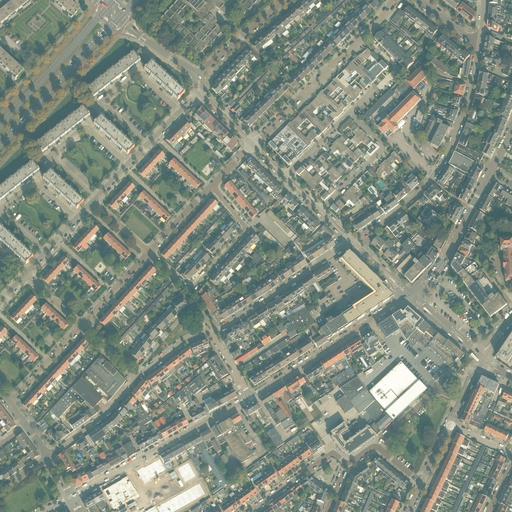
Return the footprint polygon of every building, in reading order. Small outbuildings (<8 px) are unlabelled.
[(25,5),(26,6),(21,0),(15,0),(12,3),(9,5),(8,6),(5,8),(5,9),(12,17),(11,16),(15,13),(17,11),(18,11),(17,11),(19,9),(19,10),(22,8),(25,5)] [(79,11),(66,0),(64,0),(58,7),(59,6),(62,9),(65,11),(65,12),(65,11),(67,13),(66,13),(69,15),(69,16),(72,19),(79,11)] [(164,0),(152,14),(191,51),(204,37),(197,30),(201,25),(205,21),(224,0),(164,0)] [(226,0),(222,5),(227,9),(227,10),(229,12),(233,7),(226,0)] [(373,0),(372,2),(370,4),(374,9),(376,6),(379,3),(375,0),(374,0),(373,0)] [(454,0),(450,6),(455,10),(461,2),(462,1),(461,0),(454,0)] [(298,5),(304,12),(305,13),(310,10),(308,8),(303,1),(298,5)] [(461,2),(455,10),(471,22),(473,20),(474,20),(474,18),(476,18),(476,13),(474,12),(461,2)] [(371,12),(365,6),(362,3),(358,8),(361,10),(366,16),(367,16),(366,16),(370,12),(371,12)] [(404,15),(402,18),(404,19),(405,17),(409,19),(414,12),(405,4),(399,11),(404,15)] [(304,12),(298,5),(294,9),(293,9),(301,17),(303,16),(301,14),(304,12)] [(489,5),(489,10),(502,13),(502,11),(497,10),(497,7),(493,6),(489,5)] [(221,6),(217,10),(223,15),(227,11),(221,6)] [(5,9),(5,8),(1,11),(0,12),(0,25),(1,25),(3,23),(3,22),(4,21),(5,21),(8,19),(11,16),(12,17),(5,9)] [(217,10),(213,14),(220,19),(223,15),(217,10)] [(288,14),(293,20),(298,16),(292,10),(292,11),(288,14)] [(361,10),(357,14),(362,20),(363,20),(362,20),(366,16),(361,10)] [(354,12),(350,16),(352,18),(358,24),(362,20),(357,14),(354,12)] [(415,24),(420,17),(414,12),(409,19),(414,24),(413,25),(414,25),(415,24)] [(213,14),(210,18),(216,23),(220,19),(213,14)] [(283,18),(289,24),(293,20),(288,14),(284,18),(283,18)] [(488,15),(488,21),(493,22),(496,23),(496,22),(500,24),(501,21),(502,21),(503,21),(503,20),(502,19),(502,18),(497,17),(488,15)] [(420,28),(421,29),(426,22),(420,17),(415,24),(420,28),(419,30),(420,28)] [(210,18),(206,22),(212,27),(216,23),(210,18)] [(279,22),(284,28),(289,24),(283,18),(279,22)] [(352,18),(348,23),(354,29),(354,28),(358,24),(358,25),(358,24),(352,18)] [(341,25),(344,27),(350,33),(349,32),(353,28),(354,29),(348,23),(346,20),(341,25)] [(205,21),(201,25),(208,31),(212,27),(206,22),(205,21)] [(274,26),(280,32),(282,35),(287,31),(284,28),(279,22),(275,26),(274,26)] [(426,22),(421,29),(425,33),(426,33),(432,26),(426,22)] [(488,22),(487,29),(498,33),(500,27),(488,22)] [(341,25),(337,29),(339,31),(345,37),(349,33),(350,33),(344,27),(341,25)] [(270,29),(270,30),(275,36),(280,32),(274,26),(270,30),(270,29)] [(426,33),(425,34),(431,39),(434,41),(436,38),(439,34),(437,32),(438,31),(432,26),(426,33)] [(265,33),(265,34),(271,40),(275,36),(270,30),(266,34),(265,33)] [(379,35),(374,39),(378,43),(387,34),(383,30),(381,33),(380,32),(378,34),(379,35)] [(339,31),(335,35),(341,41),(345,37),(339,31)] [(333,33),(329,37),(331,40),(337,46),(337,45),(341,41),(335,35),(333,33)] [(261,37),(266,44),(271,40),(265,34),(261,38),(261,37)] [(387,34),(378,43),(382,47),(391,38),(387,34)] [(437,44),(442,48),(442,47),(442,48),(449,39),(444,35),(441,38),(439,36),(432,45),(435,47),(437,44)] [(256,41),(262,48),(266,44),(261,37),(261,38),(256,41)] [(331,40),(329,37),(324,42),(332,50),(333,50),(332,49),(336,45),(337,46),(331,40)] [(486,37),(485,43),(494,47),(494,46),(494,43),(496,44),(500,45),(500,42),(491,39),(486,37)] [(391,38),(382,47),(386,51),(395,42),(391,38)] [(444,49),(447,52),(448,52),(454,44),(449,39),(442,48),(442,47),(442,48),(441,49),(443,51),(444,49)] [(252,45),(251,45),(255,49),(256,50),(257,52),(259,54),(264,50),(262,48),(256,41),(256,42),(252,45)] [(395,42),(386,51),(390,55),(398,47),(399,46),(395,42)] [(324,43),(319,47),(327,55),(331,51),(324,43)] [(485,43),(484,49),(488,52),(493,54),(496,55),(498,56),(500,57),(500,54),(493,51),(494,47),(485,43)] [(450,54),(452,56),(453,56),(459,48),(454,44),(448,52),(447,52),(446,54),(448,55),(450,54)] [(314,51),(315,52),(323,60),(323,59),(327,55),(327,56),(327,55),(319,47),(318,47),(314,51)] [(398,47),(390,55),(394,59),(401,52),(402,51),(398,47)] [(455,58),(458,60),(465,52),(459,48),(453,56),(452,56),(453,56),(451,58),(454,59),(455,58)] [(0,64),(2,67),(2,68),(10,60),(3,53),(0,50),(0,64)] [(253,52),(251,54),(247,50),(247,51),(242,55),(249,62),(251,60),(253,57),(257,60),(259,58),(253,52)] [(314,51),(310,55),(311,56),(313,58),(319,64),(318,63),(322,60),(323,60),(315,52),(314,51)] [(482,61),(489,64),(491,56),(489,56),(489,54),(484,51),(482,61)] [(133,52),(121,62),(128,70),(133,66),(134,67),(135,67),(136,66),(135,65),(140,61),(140,60),(138,58),(136,56),(134,53),(133,52)] [(401,52),(394,59),(398,62),(405,55),(401,52)] [(458,60),(463,64),(461,77),(467,78),(470,61),(468,59),(470,56),(465,52),(458,60)] [(373,53),(370,56),(377,63),(374,66),(375,68),(381,73),(384,70),(385,71),(388,67),(382,61),(373,53)] [(405,55),(398,62),(402,66),(410,59),(411,58),(410,57),(407,53),(405,55)] [(491,56),(489,64),(497,67),(500,60),(495,58),(496,55),(493,54),(491,56)] [(237,60),(245,67),(246,65),(249,62),(242,55),(238,60),(237,60)] [(310,55),(305,59),(306,59),(307,60),(308,62),(314,68),(318,64),(319,64),(313,58),(311,56),(310,55)] [(355,59),(352,62),(362,72),(366,69),(361,65),(366,60),(365,59),(362,55),(360,57),(359,57),(356,60),(355,59)] [(424,55),(420,59),(426,66),(431,62),(427,59),(424,55)] [(410,59),(402,66),(406,70),(414,62),(410,59)] [(2,68),(3,67),(6,70),(8,72),(9,72),(11,73),(10,74),(13,76),(16,79),(16,80),(23,72),(16,66),(10,60),(2,68)] [(233,65),(242,74),(247,69),(245,67),(237,60),(233,65)] [(302,65),(304,66),(310,72),(314,68),(307,60),(302,65)] [(121,62),(110,71),(116,79),(121,76),(122,77),(123,76),(124,75),(123,74),(128,70),(121,62)] [(150,76),(155,80),(162,72),(151,62),(144,70),(149,74),(148,75),(149,76),(149,77),(150,76)] [(348,70),(346,72),(351,77),(353,76),(351,75),(355,71),(359,75),(362,72),(352,62),(349,65),(350,66),(347,69),(348,70)] [(429,75),(424,70),(427,68),(423,63),(418,68),(419,68),(407,81),(406,80),(396,89),(400,94),(399,95),(401,97),(402,96),(406,100),(388,118),(388,117),(383,122),(381,120),(376,124),(379,127),(378,128),(384,135),(386,133),(389,136),(392,133),(393,134),(399,128),(396,125),(421,101),(413,93),(411,95),(409,93),(413,89),(413,90),(429,75)] [(511,68),(511,63),(507,63),(504,69),(503,71),(504,71),(509,72),(509,73),(510,68),(511,68)] [(228,69),(236,76),(238,79),(239,78),(242,74),(233,65),(229,69),(228,69)] [(304,66),(300,71),(306,77),(306,76),(310,72),(304,66)] [(366,69),(362,72),(369,79),(373,83),(376,79),(376,78),(381,73),(375,68),(370,73),(366,69)] [(224,74),(231,81),(236,76),(228,69),(228,70),(224,74)] [(110,71),(98,80),(104,89),(109,85),(110,86),(111,85),(112,84),(111,83),(116,79),(110,71)] [(300,71),(296,75),(302,81),(301,80),(305,76),(306,77),(300,71)] [(161,86),(166,90),(173,82),(162,72),(155,80),(160,84),(159,85),(160,86),(160,87),(161,86)] [(339,75),(336,78),(346,88),(349,85),(345,81),(349,77),(350,79),(351,77),(346,72),(344,74),(343,73),(340,76),(339,75)] [(369,79),(362,72),(359,75),(364,80),(362,83),(360,82),(358,84),(363,89),(365,87),(366,88),(369,85),(370,86),(373,83),(369,79)] [(480,72),(479,78),(488,80),(492,81),(493,78),(488,77),(489,74),(488,74),(487,74),(486,73),(484,73),(480,72)] [(220,78),(219,79),(228,87),(229,87),(230,85),(228,84),(231,81),(224,74),(220,79),(220,78)] [(296,75),(291,79),(297,85),(301,81),(302,81),(296,75)] [(290,81),(287,83),(289,86),(293,89),(297,85),(291,79),(289,77),(288,79),(290,81)] [(332,86),(329,88),(334,92),(339,87),(343,91),(346,88),(336,78),(333,81),(334,82),(331,85),(332,86)] [(215,83),(216,85),(223,92),(228,87),(219,79),(220,79),(215,83)] [(104,89),(98,80),(86,90),(92,98),(98,94),(98,95),(99,94),(100,94),(99,93),(104,89)] [(173,82),(166,90),(171,94),(170,95),(171,96),(171,97),(172,96),(177,100),(184,93),(173,82)] [(283,82),(278,87),(284,93),(284,92),(288,88),(289,88),(283,82)] [(444,86),(450,87),(464,91),(465,86),(453,83),(453,84),(445,82),(444,86)] [(223,92),(216,85),(212,89),(213,90),(212,91),(213,92),(214,92),(217,95),(219,96),(221,98),(225,94),(223,92)] [(349,85),(346,88),(357,99),(360,96),(359,95),(362,92),(357,87),(354,90),(349,85)] [(278,87),(274,91),(280,97),(280,96),(284,92),(284,93),(278,87)] [(464,91),(450,87),(449,90),(454,91),(454,94),(463,96),(464,91)] [(323,91),(320,94),(330,104),(333,101),(329,97),(334,92),(329,88),(327,90),(327,89),(324,92),(323,91)] [(357,99),(346,88),(343,91),(348,96),(345,99),(350,104),(353,101),(353,102),(357,99)] [(391,89),(362,116),(366,121),(395,94),(391,89)] [(274,91),(270,95),(276,101),(280,97),(274,91)] [(431,93),(429,99),(430,99),(435,101),(437,102),(439,96),(438,96),(437,96),(432,94),(431,93)] [(315,102),(313,104),(318,108),(323,103),(327,107),(330,104),(320,94),(317,97),(317,98),(315,101),(315,102)] [(270,95),(266,99),(271,105),(272,105),(271,105),(275,101),(276,101),(270,95)] [(498,107),(501,109),(502,107),(511,110),(511,109),(511,98),(506,96),(503,105),(499,103),(498,107)] [(473,102),(472,106),(477,107),(479,108),(482,110),(486,101),(480,98),(475,97),(473,102)] [(226,104),(231,108),(235,103),(231,99),(226,104)] [(266,99),(261,104),(267,109),(271,105),(266,99)] [(460,103),(447,99),(447,102),(452,104),(451,106),(459,108),(460,103)] [(330,104),(340,115),(344,112),(343,111),(346,108),(345,107),(347,105),(342,100),(340,103),(341,103),(338,106),(333,101),(330,104)] [(486,101),(482,110),(490,114),(493,103),(486,101)] [(261,104),(257,108),(263,114),(263,113),(267,109),(267,110),(267,109),(261,104)] [(307,107),(304,110),(314,120),(317,117),(315,115),(317,113),(317,111),(316,110),(318,108),(313,104),(311,106),(311,105),(308,108),(307,107)] [(326,116),(331,121),(333,119),(334,120),(336,117),(337,118),(340,115),(330,104),(327,107),(332,113),(329,115),(328,114),(326,116)] [(255,106),(251,110),(256,115),(259,118),(259,117),(263,114),(257,108),(255,106)] [(83,107),(71,116),(78,125),(83,121),(83,122),(84,121),(85,121),(84,120),(90,116),(89,115),(87,113),(86,111),(84,108),(83,107)] [(472,107),(469,115),(477,117),(479,110),(472,107)] [(500,113),(498,117),(503,119),(508,121),(511,110),(502,107),(501,109),(500,112),(500,113)] [(444,109),(443,112),(456,116),(458,111),(451,108),(450,111),(444,109)] [(193,117),(198,122),(206,114),(201,109),(195,115),(195,116),(193,117)] [(251,110),(247,114),(254,122),(256,120),(258,118),(259,118),(256,115),(251,110)] [(299,118),(297,120),(302,124),(307,119),(311,123),(314,120),(304,110),(300,113),(301,114),(298,117),(299,118)] [(456,116),(443,112),(438,110),(437,113),(443,116),(443,115),(447,117),(446,120),(454,122),(456,116)] [(418,111),(415,123),(420,124),(424,113),(418,111)] [(385,113),(380,118),(381,120),(383,122),(388,117),(385,113)] [(198,122),(202,126),(210,118),(206,114),(198,122)] [(254,122),(246,114),(239,121),(246,127),(248,125),(250,126),(254,122)] [(477,117),(469,115),(467,122),(474,125),(477,117)] [(71,116),(59,126),(66,134),(71,130),(72,131),(73,131),(74,130),(73,129),(78,125),(71,116)] [(100,130),(105,135),(112,127),(101,116),(93,124),(98,129),(97,130),(98,131),(99,131),(100,130)] [(314,120),(324,131),(327,128),(327,127),(330,124),(329,123),(331,121),(326,116),(324,118),(325,119),(322,122),(317,117),(314,120)] [(433,116),(422,137),(430,146),(434,151),(438,155),(453,124),(449,122),(433,116)] [(207,130),(208,129),(215,122),(210,118),(202,126),(207,130)] [(340,130),(340,131),(343,133),(348,128),(351,130),(356,126),(353,123),(353,122),(350,119),(341,128),(342,128),(340,130)] [(489,121),(488,124),(504,130),(507,122),(499,119),(496,125),(495,125),(495,123),(489,121)] [(287,126),(298,137),(301,133),(297,129),(302,124),(297,120),(295,122),(294,121),(291,124),(291,123),(287,126)] [(312,130),(310,133),(315,137),(317,135),(317,136),(318,137),(321,134),(324,131),(314,120),(311,123),(316,129),(313,131),(312,130)] [(184,122),(179,126),(186,133),(190,128),(187,125),(184,122)] [(208,129),(213,133),(219,127),(215,122),(208,129)] [(466,123),(464,129),(475,133),(477,128),(466,123)] [(488,124),(487,126),(493,129),(494,127),(495,128),(493,135),(500,137),(501,138),(504,130),(488,124)] [(59,126),(47,135),(54,143),(59,140),(60,141),(61,140),(62,139),(61,138),(66,134),(59,126)] [(179,126),(175,131),(181,137),(183,139),(187,134),(186,133),(179,126)] [(288,139),(291,143),(298,137),(287,126),(284,130),(285,131),(282,133),(285,136),(288,132),(292,136),(288,139)] [(358,128),(356,126),(351,130),(353,132),(356,135),(350,141),(353,144),(364,133),(361,130),(360,131),(358,128)] [(111,141),(116,145),(123,137),(112,127),(105,135),(109,139),(108,140),(109,141),(110,142),(111,141)] [(213,133),(217,138),(224,131),(219,127),(213,133)] [(464,129),(463,134),(470,137),(473,138),(475,133),(464,129)] [(175,131),(170,135),(177,141),(181,137),(175,131)] [(220,144),(222,142),(228,135),(224,131),(217,138),(216,139),(220,144)] [(338,139),(335,142),(344,151),(345,152),(348,149),(344,144),(349,139),(343,133),(340,131),(338,133),(342,137),(339,140),(338,139)] [(282,146),(285,149),(291,143),(288,139),(285,136),(282,133),(281,132),(278,136),(279,137),(276,140),(278,142),(282,139),(285,142),(282,146)] [(301,133),(298,137),(308,147),(311,144),(310,143),(313,140),(313,139),(315,137),(310,133),(308,135),(309,136),(306,138),(301,133)] [(368,136),(364,133),(353,144),(357,147),(362,142),(365,145),(367,147),(372,142),(370,140),(367,137),(368,136)] [(485,137),(483,143),(484,143),(494,148),(500,137),(493,135),(491,134),(488,133),(486,136),(489,137),(488,139),(486,137),(485,137)] [(463,134),(458,144),(465,148),(465,147),(470,137),(463,134)] [(54,143),(47,135),(35,144),(42,153),(47,149),(48,150),(49,149),(50,148),(49,147),(54,143)] [(177,141),(170,135),(166,140),(172,146),(174,148),(178,143),(177,141)] [(222,142),(226,146),(233,140),(228,135),(222,142)] [(123,137),(116,145),(120,149),(119,150),(120,151),(121,152),(122,151),(127,155),(134,147),(123,137)] [(298,137),(291,143),(294,145),(297,141),(300,144),(296,148),(298,149),(301,147),(305,151),(308,147),(298,137)] [(226,146),(231,151),(234,154),(237,151),(234,148),(237,144),(233,140),(226,146)] [(268,145),(279,155),(285,149),(282,146),(278,149),(275,146),(278,142),(276,140),(273,142),(272,141),(268,145)] [(337,150),(342,155),(345,152),(344,151),(335,142),(332,145),(333,146),(330,149),(334,153),(337,150)] [(374,145),(372,142),(367,147),(370,149),(366,153),(370,156),(379,147),(375,144),(374,145)] [(291,143),(285,149),(287,151),(291,148),(294,151),(290,154),(292,156),(294,153),(298,157),(302,153),(298,149),(296,148),(294,145),(291,143)] [(485,148),(482,154),(486,156),(489,158),(491,159),(496,149),(494,148),(484,143),(482,146),(485,148)] [(469,178),(469,179),(476,183),(484,168),(479,165),(483,156),(465,147),(465,148),(458,144),(455,152),(449,165),(447,167),(454,171),(458,173),(460,174),(463,175),(469,178)] [(285,149),(279,155),(289,166),(293,162),(289,158),(292,156),(290,154),(286,158),(284,155),(287,151),(285,149)] [(345,152),(355,162),(359,159),(358,158),(361,155),(364,159),(366,156),(363,154),(361,152),(358,149),(353,154),(348,149),(345,152)] [(159,151),(155,156),(160,160),(164,156),(159,151)] [(346,169),(349,167),(351,169),(354,166),(353,165),(355,162),(345,152),(342,155),(347,160),(342,165),(346,169)] [(392,156),(389,159),(393,163),(396,160),(400,164),(403,160),(394,152),(391,155),(392,156)] [(322,155),(319,158),(328,167),(329,168),(332,165),(328,160),(330,157),(326,153),(323,156),(322,155)] [(155,156),(151,160),(156,165),(160,160),(155,156)] [(315,166),(313,168),(315,170),(316,171),(319,174),(320,173),(321,172),(318,169),(321,166),(325,170),(326,171),(329,168),(328,167),(319,158),(316,161),(317,162),(315,164),(314,165),(315,166)] [(174,159),(169,165),(172,168),(173,169),(178,164),(174,160),(174,159)] [(385,160),(382,164),(389,170),(391,172),(393,170),(394,169),(396,167),(396,166),(393,163),(389,159),(386,161),(385,160)] [(151,160),(147,165),(152,169),(156,165),(151,160)] [(243,164),(240,167),(243,170),(246,167),(247,166),(251,170),(257,164),(256,164),(252,160),(253,160),(252,160),(249,164),(246,161),(243,164)] [(33,163),(32,162),(20,171),(27,180),(32,176),(33,177),(34,176),(35,175),(34,174),(39,170),(37,167),(35,165),(33,163)] [(175,171),(178,173),(182,168),(178,164),(173,169),(172,171),(174,172),(175,171)] [(251,170),(255,174),(261,168),(261,169),(257,165),(257,164),(251,170)] [(303,178),(304,177),(308,173),(305,170),(308,167),(305,164),(296,173),(299,176),(300,175),(303,178)] [(378,171),(375,174),(379,178),(382,175),(381,175),(384,172),(387,175),(388,176),(391,172),(382,164),(379,167),(380,168),(377,170),(378,171)] [(404,166),(403,167),(409,173),(412,174),(414,176),(410,180),(416,186),(420,182),(417,180),(416,179),(418,177),(415,173),(412,170),(407,164),(405,166),(404,166)] [(147,165),(143,169),(147,174),(152,169),(147,165)] [(339,178),(342,175),(344,173),(343,173),(346,169),(342,165),(337,170),(332,165),(329,168),(331,170),(339,178)] [(451,175),(454,171),(447,167),(444,172),(451,176),(451,175)] [(178,173),(182,177),(187,172),(182,168),(178,173)] [(255,174),(259,179),(265,173),(261,169),(261,168),(255,174)] [(329,168),(326,171),(331,176),(326,181),(327,182),(329,184),(331,186),(331,185),(335,181),(336,181),(339,178),(331,170),(329,168)] [(372,177),(375,174),(371,168),(367,171),(372,177)] [(147,174),(143,169),(139,173),(138,173),(144,178),(147,174)] [(27,180),(20,171),(9,180),(15,189),(20,185),(21,186),(22,185),(23,185),(22,184),(27,180)] [(49,173),(43,179),(47,183),(46,184),(47,185),(48,186),(49,185),(54,189),(61,181),(50,171),(49,173)] [(182,177),(187,181),(191,176),(187,172),(182,177)] [(451,176),(444,172),(441,177),(447,181),(448,182),(453,178),(451,176)] [(259,179),(264,183),(270,177),(269,177),(265,173),(259,179)] [(307,184),(310,187),(321,177),(320,177),(318,174),(317,174),(313,178),(308,173),(304,177),(306,179),(305,180),(308,183),(307,184)] [(187,181),(191,185),(196,180),(191,176),(187,181)] [(465,176),(462,182),(466,184),(473,188),(476,183),(469,179),(469,178),(465,176)] [(264,183),(268,187),(274,181),(270,177),(264,183)] [(318,192),(320,194),(324,189),(320,184),(324,180),(321,177),(310,187),(313,190),(314,189),(317,192),(318,192)] [(441,177),(437,181),(440,183),(439,184),(439,185),(444,189),(446,187),(444,185),(447,182),(447,181),(441,177)] [(416,186),(410,180),(406,184),(401,179),(399,181),(406,189),(408,187),(412,190),(416,186)] [(9,180),(0,187),(0,193),(3,198),(8,194),(9,195),(10,195),(11,194),(10,193),(15,189),(9,180)] [(196,180),(191,185),(195,189),(195,190),(200,184),(196,180)] [(60,195),(65,199),(72,192),(61,181),(54,189),(58,193),(57,194),(58,195),(59,196),(60,195)] [(268,187),(272,191),(278,185),(274,181),(268,187)] [(225,187),(229,191),(234,187),(230,182),(225,187)] [(493,182),(490,188),(499,193),(500,190),(502,187),(500,186),(493,182)] [(129,184),(125,188),(130,193),(134,188),(129,183),(129,184)] [(350,188),(347,192),(356,200),(358,198),(359,197),(355,194),(358,191),(360,190),(359,189),(358,188),(355,184),(353,186),(354,186),(351,189),(350,188)] [(466,184),(463,190),(471,194),(473,188),(466,184)] [(271,192),(270,194),(274,198),(276,200),(279,198),(280,197),(283,193),(281,191),(283,190),(282,189),(282,190),(278,186),(278,185),(272,191),(271,192)] [(434,185),(431,189),(434,192),(435,192),(441,198),(443,196),(440,193),(442,192),(434,185)] [(324,189),(320,194),(319,194),(322,197),(321,198),(324,201),(335,190),(331,186),(329,188),(330,189),(327,192),(324,189)] [(229,191),(232,196),(238,191),(234,187),(229,191)] [(403,187),(397,192),(403,198),(407,195),(403,191),(405,189),(403,187)] [(499,193),(497,196),(499,197),(498,199),(501,201),(503,197),(506,198),(510,191),(504,188),(502,187),(500,190),(499,193)] [(125,188),(121,192),(126,197),(130,193),(125,188)] [(394,188),(392,189),(396,193),(393,195),(393,196),(399,202),(403,198),(397,192),(394,188)] [(495,195),(497,196),(499,193),(490,188),(486,194),(493,198),(495,195)] [(431,189),(427,192),(430,196),(431,195),(434,198),(436,196),(439,199),(440,199),(442,201),(445,197),(443,195),(443,196),(441,198),(435,192),(434,192),(431,189)] [(451,194),(458,200),(466,203),(471,194),(463,190),(460,196),(454,193),(456,190),(454,189),(452,192),(451,194)] [(232,196),(236,200),(241,196),(238,191),(232,196)] [(72,192),(65,199),(69,204),(68,205),(69,205),(70,206),(71,205),(76,210),(83,202),(72,192)] [(121,192),(117,197),(122,201),(126,197),(121,192)] [(139,197),(143,201),(148,196),(144,192),(139,197)] [(342,198),(340,200),(345,206),(347,204),(346,203),(349,200),(354,205),(357,203),(357,202),(356,200),(347,192),(344,195),(344,196),(342,198)] [(383,192),(380,194),(380,195),(387,203),(392,210),(398,205),(397,203),(399,202),(395,198),(393,196),(393,195),(392,194),(387,198),(383,192)] [(427,192),(424,195),(429,201),(436,207),(437,206),(432,200),(434,198),(431,195),(430,196),(427,192)] [(281,197),(277,201),(279,203),(280,203),(282,205),(284,208),(286,206),(287,205),(287,204),(292,199),(288,195),(286,196),(284,194),(281,197)] [(376,203),(373,206),(380,216),(384,213),(385,214),(392,210),(387,203),(380,195),(378,196),(380,201),(377,204),(376,203)] [(424,195),(418,201),(420,203),(421,204),(423,206),(429,201),(424,195)] [(486,195),(482,202),(489,206),(488,206),(489,206),(491,202),(500,207),(502,204),(493,199),(486,195)] [(143,201),(148,205),(152,200),(148,196),(143,201)] [(236,200),(240,205),(245,201),(241,196),(236,200)] [(117,197),(113,201),(118,206),(122,201),(117,197)] [(292,199),(287,204),(287,205),(286,206),(291,210),(288,213),(292,216),(300,208),(297,206),(298,205),(292,199),(293,199),(292,199)] [(148,205),(152,209),(157,204),(152,200),(148,205)] [(207,205),(212,210),(217,205),(212,200),(207,205)] [(345,206),(340,200),(335,205),(334,204),(331,208),(339,216),(343,213),(340,211),(345,206)] [(118,206),(113,201),(109,205),(108,205),(114,210),(118,206)] [(240,205),(244,210),(249,205),(245,201),(240,205)] [(446,206),(446,207),(460,215),(463,209),(449,202),(447,204),(446,206)] [(489,206),(482,202),(478,209),(485,213),(489,206),(488,206),(489,206)] [(152,209),(156,213),(161,209),(157,204),(152,209)] [(203,210),(202,210),(208,215),(212,210),(207,205),(203,210)] [(244,210),(248,214),(253,210),(249,205),(244,210)] [(373,206),(368,209),(370,210),(376,219),(380,216),(373,206)] [(504,213),(510,217),(511,213),(511,210),(504,206),(502,208),(506,211),(504,213)] [(448,214),(448,215),(457,220),(460,215),(446,207),(444,210),(449,213),(448,214)] [(297,217),(299,219),(306,212),(306,213),(302,209),(302,208),(292,217),(294,219),(295,218),(297,217)] [(422,214),(426,218),(425,220),(420,216),(418,219),(423,223),(424,222),(432,227),(439,217),(427,208),(422,214)] [(156,213),(161,218),(165,213),(161,209),(156,213)] [(198,215),(203,220),(208,215),(202,210),(203,210),(198,215)] [(253,210),(248,214),(252,219),(251,219),(257,215),(253,210)] [(370,210),(365,213),(367,216),(371,222),(376,219),(370,210)] [(302,225),(304,224),(310,217),(306,213),(306,212),(299,219),(298,221),(302,225)] [(365,212),(362,214),(365,218),(363,219),(367,225),(371,222),(367,216),(365,213),(365,212)] [(477,212),(472,220),(480,224),(479,225),(484,216),(477,212)] [(165,213),(161,218),(165,222),(170,217),(165,213)] [(404,213),(400,217),(408,227),(410,225),(411,225),(407,221),(409,219),(404,213)] [(193,220),(199,225),(203,220),(198,215),(194,220),(193,220)] [(457,220),(448,215),(447,218),(455,225),(457,220)] [(353,216),(351,218),(355,224),(353,226),(353,227),(358,231),(362,229),(362,228),(360,224),(358,222),(353,216)] [(224,224),(233,233),(237,228),(234,225),(236,223),(231,217),(224,224)] [(304,224),(308,228),(315,221),(310,217),(311,217),(310,217),(304,224)] [(358,217),(356,218),(358,222),(360,224),(362,228),(367,225),(363,219),(361,220),(358,217)] [(400,217),(396,220),(401,226),(403,230),(405,228),(406,229),(408,227),(400,217)] [(189,225),(194,230),(199,225),(193,220),(189,225)] [(396,220),(391,223),(400,234),(402,232),(399,228),(401,226),(396,220)] [(480,224),(472,220),(468,228),(476,232),(479,225),(480,224)] [(315,221),(308,228),(313,232),(319,226),(319,225),(319,226),(315,222),(315,221)] [(391,223),(387,227),(390,231),(395,237),(398,236),(399,238),(401,236),(400,234),(391,223)] [(224,224),(220,229),(223,231),(229,237),(233,233),(224,224)] [(93,226),(89,230),(94,235),(98,230),(98,231),(99,231),(93,225),(93,226)] [(184,230),(189,235),(194,230),(189,225),(188,225),(189,225),(184,230)] [(322,228),(321,228),(331,238),(334,235),(324,225),(322,228)] [(420,229),(419,230),(420,230),(425,235),(429,239),(432,241),(443,247),(446,243),(446,242),(442,239),(439,238),(422,225),(420,229)] [(0,240),(4,244),(11,236),(0,226),(0,240)] [(89,230),(85,234),(90,239),(94,235),(89,230)] [(179,235),(185,240),(189,235),(184,230),(180,235),(179,235)] [(420,230),(417,234),(430,245),(432,241),(429,239),(425,235),(420,230)] [(223,231),(219,236),(225,241),(229,237),(223,231)] [(469,232),(464,242),(473,246),(476,241),(478,242),(480,238),(469,232)] [(253,234),(249,239),(254,244),(255,244),(258,247),(262,242),(262,243),(266,239),(265,238),(263,236),(261,234),(260,233),(256,237),(253,234)] [(418,236),(415,233),(409,240),(412,243),(418,236)] [(85,234),(81,239),(86,243),(90,239),(85,234)] [(103,239),(108,243),(112,238),(108,234),(103,239)] [(175,240),(180,245),(185,240),(179,235),(175,240)] [(10,250),(15,254),(22,246),(11,236),(4,244),(8,248),(7,249),(8,250),(9,251),(10,250)] [(219,236),(215,240),(221,246),(225,241),(219,236)] [(328,236),(323,239),(325,242),(330,249),(335,246),(330,239),(328,236)] [(371,244),(375,248),(382,241),(377,237),(371,244)] [(108,243),(112,247),(117,242),(112,238),(108,243)] [(208,243),(211,245),(217,250),(221,246),(215,240),(213,238),(208,243)] [(81,239),(77,243),(82,248),(86,243),(81,239)] [(249,239),(244,243),(250,249),(254,244),(249,239)] [(170,245),(175,250),(180,245),(175,240),(170,245)] [(382,241),(375,248),(380,252),(382,249),(384,251),(386,249),(391,243),(388,240),(385,244),(382,241)] [(406,250),(410,255),(426,270),(432,264),(425,257),(412,243),(409,240),(402,247),(404,248),(406,250)] [(511,240),(501,241),(501,250),(503,250),(504,262),(503,262),(503,264),(504,269),(505,269),(506,282),(511,281),(511,240)] [(443,247),(432,241),(430,245),(441,251),(443,247)] [(112,247),(116,251),(121,246),(117,242),(112,247)] [(325,242),(320,245),(325,253),(330,249),(325,242)] [(464,242),(461,247),(465,250),(472,253),(473,250),(474,250),(475,251),(477,248),(473,246),(464,242)] [(82,248),(77,243),(73,247),(72,247),(78,253),(78,252),(82,248)] [(244,243),(240,248),(246,253),(250,249),(244,243)] [(387,253),(384,256),(388,259),(394,252),(391,249),(394,245),(392,244),(391,243),(386,249),(384,251),(387,253)] [(166,250),(171,255),(175,250),(170,245),(166,250)] [(217,250),(211,245),(207,249),(212,255),(217,250)] [(320,245),(315,249),(320,256),(325,253),(320,245)] [(22,246),(15,254),(19,258),(18,259),(19,260),(20,261),(21,260),(26,264),(33,257),(22,246)] [(116,251),(121,255),(125,251),(121,246),(116,251)] [(426,246),(423,250),(427,252),(424,256),(425,257),(430,260),(434,262),(436,259),(437,259),(439,254),(435,252),(426,246)] [(240,248),(236,253),(244,260),(246,258),(243,256),(246,253),(240,248)] [(395,252),(388,259),(392,263),(399,256),(400,257),(406,250),(404,248),(400,253),(400,254),(398,255),(396,254),(399,250),(398,248),(395,252)] [(471,253),(465,250),(461,248),(459,251),(458,254),(470,260),(471,259),(469,258),(469,257),(471,253)] [(315,249),(310,252),(315,259),(320,256),(315,249)] [(477,252),(477,253),(480,254),(480,253),(487,257),(489,255),(479,249),(477,252)] [(171,255),(166,250),(161,255),(166,260),(171,255)] [(125,251),(121,255),(125,259),(125,260),(130,255),(130,254),(130,255),(125,251)] [(315,259),(310,252),(305,255),(310,262),(315,259)] [(376,295),(342,317),(348,327),(390,300),(393,297),(384,283),(381,285),(348,252),(343,258),(342,256),(335,261),(336,262),(338,261),(340,262),(341,261),(374,293),(375,293),(376,295)] [(203,253),(199,257),(205,263),(209,258),(203,253)] [(236,253),(232,257),(240,265),(244,260),(236,253)] [(251,258),(253,260),(256,262),(257,263),(261,259),(255,253),(251,258)] [(196,255),(192,259),(195,262),(201,267),(205,263),(199,257),(196,255)] [(426,270),(410,255),(396,269),(412,284),(426,270)] [(456,273),(458,276),(474,264),(457,255),(452,264),(452,265),(452,267),(453,269),(456,273)] [(63,258),(59,262),(64,266),(68,262),(68,263),(69,262),(63,257),(63,258)] [(232,257),(227,262),(235,269),(240,265),(232,257)] [(302,257),(297,261),(302,268),(307,265),(302,257)] [(297,261),(292,264),(297,271),(302,268),(297,261)] [(59,262),(55,266),(60,271),(64,266),(59,262)] [(195,262),(191,266),(197,272),(201,267),(195,262)] [(227,262),(223,266),(230,273),(231,274),(235,269),(227,262)] [(474,264),(458,276),(459,276),(461,279),(462,278),(463,280),(463,281),(463,282),(464,283),(480,270),(477,266),(475,263),(474,264)] [(292,264),(287,268),(292,275),(297,271),(292,264)] [(328,265),(322,269),(313,275),(318,282),(322,279),(323,280),(328,276),(332,273),(328,265)] [(55,266),(51,271),(56,275),(60,271),(55,266)] [(74,271),(78,275),(82,270),(78,266),(79,266),(78,266),(73,271),(74,271)] [(191,266),(187,271),(193,276),(197,272),(191,266)] [(223,266),(219,271),(226,278),(230,273),(223,266)] [(145,272),(150,277),(155,272),(150,267),(146,272),(145,272)] [(287,268),(282,271),(287,278),(292,275),(287,268)] [(78,275),(82,279),(87,274),(82,270),(78,275)] [(464,283),(468,289),(485,276),(480,270),(464,283)] [(51,271),(47,275),(52,280),(56,275),(51,271)] [(182,274),(180,275),(185,280),(186,279),(189,281),(193,276),(187,271),(183,275),(182,274)] [(227,278),(226,278),(219,271),(214,276),(220,281),(222,283),(227,278)] [(287,278),(282,271),(277,275),(282,282),(287,278)] [(141,277),(146,282),(150,277),(145,272),(141,277)] [(82,279),(87,283),(91,278),(87,274),(82,279)] [(269,274),(267,275),(276,286),(280,283),(274,276),(272,278),(269,274)] [(43,279),(48,284),(50,286),(54,282),(52,280),(47,275),(43,279)] [(267,275),(263,278),(266,282),(268,286),(271,290),(276,286),(267,275)] [(220,281),(214,276),(210,280),(216,286),(220,281)] [(468,289),(482,307),(499,294),(485,276),(468,289)] [(136,282),(141,287),(146,282),(141,277),(136,282)] [(311,277),(306,280),(315,294),(315,295),(316,294),(315,294),(318,292),(313,285),(315,283),(311,277)] [(87,283),(91,287),(96,282),(91,278),(87,283)] [(306,280),(301,284),(308,294),(310,292),(313,296),(315,294),(306,280)] [(322,289),(323,291),(335,283),(334,281),(322,289)] [(96,282),(91,287),(96,291),(95,292),(101,286),(100,286),(100,287),(96,282)] [(131,287),(137,292),(141,287),(136,282),(132,287),(131,287)] [(261,282),(259,284),(261,286),(266,293),(270,290),(267,286),(265,283),(263,285),(261,282)] [(300,284),(296,287),(301,294),(303,293),(309,303),(311,301),(305,292),(305,291),(300,284)] [(252,286),(250,287),(251,289),(251,290),(252,291),(256,297),(257,299),(261,296),(257,289),(254,290),(252,286)] [(261,286),(257,289),(261,296),(266,293),(261,286)] [(127,292),(132,297),(137,292),(131,287),(132,287),(127,292)] [(198,293),(204,302),(215,295),(217,294),(216,291),(210,295),(209,293),(208,293),(204,287),(198,293)] [(292,290),(291,290),(294,294),(295,293),(297,297),(302,306),(306,303),(305,301),(303,302),(299,296),(301,294),(296,287),(292,290)] [(251,290),(247,292),(252,302),(256,300),(257,299),(256,297),(252,291),(251,290)] [(291,290),(288,293),(293,301),(298,310),(302,308),(303,307),(302,306),(297,297),(295,293),(294,294),(291,290)] [(122,297),(127,302),(132,297),(127,292),(123,297),(122,297)] [(242,292),(240,293),(241,295),(242,298),(247,305),(252,302),(249,298),(247,295),(245,296),(242,292)] [(318,292),(315,294),(316,294),(319,299),(318,299),(319,299),(322,303),(328,299),(324,295),(322,297),(319,293),(318,292)] [(288,293),(284,296),(289,304),(293,301),(288,293)] [(175,298),(178,302),(182,309),(188,306),(180,294),(177,296),(175,298)] [(215,295),(204,302),(207,306),(214,301),(212,298),(214,297),(215,298),(217,297),(216,294),(215,295)] [(499,294),(482,307),(490,318),(507,305),(499,294)] [(240,299),(238,300),(243,308),(247,305),(242,298),(241,295),(240,296),(239,297),(240,299)] [(31,296),(27,300),(32,305),(36,301),(37,301),(31,296)] [(236,296),(233,298),(236,302),(234,303),(239,311),(243,308),(238,300),(236,296)] [(284,296),(279,299),(285,308),(287,311),(289,310),(286,305),(289,304),(284,296)] [(118,302),(123,307),(127,302),(122,297),(118,302)] [(172,299),(169,301),(172,306),(173,305),(175,308),(178,312),(182,309),(178,302),(175,298),(172,299)] [(279,299),(273,303),(278,313),(283,309),(285,312),(287,311),(285,308),(279,299)] [(27,300),(23,305),(28,309),(32,305),(27,300)] [(229,300),(227,302),(229,306),(234,313),(239,311),(234,303),(231,305),(229,300)] [(214,301),(207,306),(209,310),(219,304),(221,303),(220,301),(218,302),(216,304),(214,301)] [(113,307),(118,312),(123,307),(118,302),(117,302),(118,302),(113,307)] [(227,302),(225,303),(227,307),(225,309),(227,312),(230,316),(234,313),(229,306),(227,302)] [(278,313),(273,303),(266,308),(272,316),(277,313),(278,313)] [(42,309),(46,313),(50,308),(46,305),(46,304),(41,310),(42,309)] [(219,304),(209,310),(212,315),(216,312),(220,310),(218,308),(219,306),(220,306),(219,304)] [(23,305),(19,309),(24,314),(28,309),(23,305)] [(108,312),(114,317),(118,312),(113,307),(109,312),(108,312)] [(172,307),(168,311),(175,319),(177,317),(176,316),(178,313),(172,307)] [(328,324),(320,330),(327,340),(333,337),(337,334),(348,327),(342,317),(341,316),(332,322),(329,318),(338,312),(335,307),(322,315),(328,324)] [(46,313),(50,318),(55,313),(50,308),(46,313)] [(398,330),(406,341),(409,339),(413,347),(418,342),(429,328),(407,308),(402,314),(400,312),(391,318),(399,330),(398,330)] [(19,309),(15,313),(20,318),(24,314),(19,309)] [(220,311),(218,312),(223,320),(229,317),(224,309),(220,312),(220,311)] [(265,309),(260,312),(265,319),(268,324),(270,322),(267,318),(270,316),(268,313),(265,309)] [(305,309),(287,319),(288,320),(295,331),(297,335),(298,334),(298,335),(299,334),(296,329),(305,323),(308,329),(312,336),(310,337),(314,344),(317,348),(328,341),(327,341),(328,341),(327,340),(320,330),(316,324),(315,324),(305,309)] [(166,310),(162,314),(163,316),(170,322),(172,320),(173,321),(175,319),(168,311),(166,310)] [(104,317),(109,322),(114,317),(108,312),(109,312),(104,317)] [(223,320),(218,312),(213,316),(217,323),(217,324),(219,324),(219,323),(223,320)] [(256,314),(256,315),(258,319),(261,322),(263,320),(266,325),(268,324),(265,319),(260,312),(256,314)] [(20,318),(15,313),(11,318),(16,323),(16,322),(20,318)] [(50,318),(55,322),(59,317),(55,313),(50,318)] [(249,319),(252,325),(253,327),(260,323),(255,315),(249,319)] [(163,316),(159,320),(167,327),(169,325),(167,324),(170,322),(163,316)] [(55,322),(59,326),(64,321),(59,317),(55,322)] [(109,322),(104,317),(99,322),(104,327),(105,327),(104,326),(109,322)] [(157,318),(153,322),(161,331),(163,328),(165,329),(167,327),(159,320),(157,318)] [(385,339),(398,330),(399,330),(391,318),(387,321),(387,320),(382,323),(382,324),(381,325),(380,325),(379,325),(377,327),(378,329),(379,329),(379,330),(385,339)] [(242,323),(244,327),(248,334),(254,331),(247,320),(242,323)] [(288,320),(282,323),(282,324),(286,330),(288,335),(295,331),(288,320)] [(64,321),(59,326),(63,330),(68,325),(64,321)] [(153,326),(151,329),(158,336),(160,334),(159,333),(161,331),(153,322),(151,324),(153,326)] [(241,324),(236,327),(240,333),(243,332),(246,337),(248,335),(241,324)] [(240,337),(238,335),(240,333),(236,327),(232,329),(238,339),(240,337)] [(437,334),(429,328),(418,342),(425,348),(427,346),(437,334)] [(158,336),(151,329),(146,333),(153,339),(155,337),(156,338),(158,336)] [(239,341),(238,339),(232,329),(226,333),(230,340),(233,338),(239,347),(242,345),(239,341)] [(288,335),(290,339),(297,335),(295,331),(288,335)] [(231,341),(230,340),(226,333),(224,334),(223,341),(228,350),(229,349),(231,348),(229,345),(228,343),(231,341)] [(365,343),(362,345),(365,349),(365,351),(369,356),(377,351),(374,348),(373,345),(375,344),(381,354),(384,352),(378,343),(378,342),(377,342),(375,337),(372,333),(363,339),(364,342),(365,343)] [(267,334),(259,340),(260,341),(261,342),(263,346),(271,341),(268,337),(267,334)] [(446,343),(437,334),(427,346),(436,354),(446,343)] [(511,334),(507,342),(508,343),(505,347),(506,347),(504,350),(503,350),(497,358),(511,367),(511,364),(511,334)] [(12,342),(16,346),(20,341),(16,337),(16,336),(11,342),(12,342)] [(146,336),(143,341),(151,347),(152,345),(151,344),(153,341),(146,336)] [(240,337),(238,339),(239,341),(242,345),(245,351),(246,352),(249,357),(253,354),(250,349),(250,348),(246,343),(244,344),(240,337)] [(308,340),(304,343),(308,351),(313,348),(312,346),(314,344),(310,337),(307,339),(308,340)] [(136,343),(139,345),(146,351),(148,348),(149,349),(151,347),(143,341),(140,338),(136,343)] [(78,345),(83,350),(87,345),(88,345),(83,340),(82,340),(83,340),(78,345)] [(206,340),(200,342),(203,349),(209,347),(206,340)] [(357,340),(351,343),(367,369),(372,366),(372,365),(369,360),(357,340)] [(16,346),(20,350),(25,345),(20,341),(16,346)] [(439,356),(439,357),(451,369),(455,365),(459,361),(464,356),(447,341),(446,343),(436,354),(439,356)] [(200,342),(195,345),(198,352),(198,351),(200,354),(205,352),(203,349),(200,342)] [(261,342),(255,346),(256,348),(258,351),(264,347),(263,346),(261,342)] [(304,343),(299,346),(304,354),(308,351),(304,343)] [(367,369),(351,343),(346,347),(362,372),(367,369)] [(20,350),(25,354),(29,349),(25,345),(20,350)] [(73,350),(78,355),(83,350),(78,345),(74,350),(73,350)] [(139,345),(135,350),(143,356),(145,354),(144,353),(146,351),(139,345)] [(189,348),(187,348),(192,354),(194,357),(200,354),(198,351),(198,352),(195,345),(190,347),(189,348)] [(304,354),(299,346),(295,349),(299,357),(304,354)] [(345,347),(340,351),(346,359),(347,361),(349,359),(349,358),(351,357),(350,354),(348,351),(345,347)] [(187,348),(183,352),(187,358),(192,354),(187,348)] [(25,354),(29,358),(34,353),(29,349),(25,354)] [(230,354),(234,360),(241,355),(238,349),(230,354)] [(69,355),(74,360),(78,355),(73,350),(69,355)] [(133,357),(136,358),(138,360),(140,358),(141,359),(143,356),(135,350),(131,355),(133,357)] [(294,350),(289,353),(294,360),(298,357),(294,350)] [(341,363),(342,364),(346,371),(350,377),(354,375),(344,360),(346,359),(340,351),(335,354),(340,361),(339,361),(341,363)] [(183,352),(178,355),(183,361),(184,364),(189,360),(187,358),(183,352)] [(236,365),(249,357),(246,352),(241,355),(234,360),(233,360),(236,365)] [(34,353),(29,358),(33,362),(38,357),(34,353)] [(289,353),(285,355),(290,363),(294,360),(289,353)] [(337,367),(342,364),(341,363),(339,361),(340,361),(335,354),(330,357),(334,364),(337,367)] [(64,360),(69,365),(74,360),(69,355),(68,355),(69,355),(64,360)] [(178,355),(173,359),(178,365),(180,369),(183,366),(180,363),(183,361),(178,355)] [(285,355),(280,358),(285,366),(290,363),(285,355)] [(209,361),(206,363),(209,367),(219,361),(216,356),(209,361)] [(278,360),(276,361),(281,369),(285,366),(280,358),(279,356),(276,358),(278,360)] [(330,357),(325,360),(329,367),(331,370),(336,366),(334,364),(330,357)] [(173,359),(169,362),(173,368),(176,366),(178,370),(180,369),(178,365),(173,359)] [(59,365),(64,370),(69,365),(64,360),(60,365),(59,365)] [(108,383),(95,398),(103,406),(117,391),(116,390),(125,380),(107,363),(103,360),(96,368),(109,380),(107,383),(108,383)] [(331,370),(329,367),(325,360),(320,364),(326,373),(331,370)] [(209,367),(212,372),(222,366),(219,361),(209,367)] [(276,361),(271,364),(276,372),(281,369),(276,361)] [(169,362),(164,366),(169,372),(173,368),(169,362)] [(269,363),(266,365),(267,367),(267,368),(268,369),(269,370),(270,372),(271,373),(271,374),(272,375),(276,372),(271,364),(270,365),(270,363),(269,363)] [(359,415),(362,420),(367,426),(376,437),(388,426),(420,395),(422,393),(423,392),(426,390),(423,387),(421,384),(402,365),(401,363),(400,363),(369,392),(375,400),(374,401),(367,392),(357,378),(339,389),(344,396),(336,402),(345,414),(353,408),(358,414),(359,415)] [(55,370),(60,375),(64,370),(59,365),(55,370)] [(266,365),(261,368),(262,370),(263,370),(267,377),(272,375),(271,374),(271,373),(270,372),(269,370),(268,369),(267,368),(267,367),(266,365)] [(320,365),(315,368),(319,375),(322,373),(324,376),(326,374),(322,369),(320,365)] [(164,366),(160,369),(164,375),(167,378),(171,375),(169,372),(164,366)] [(225,370),(222,366),(212,372),(215,376),(218,375),(225,370)] [(315,368),(310,371),(314,378),(317,376),(318,378),(320,376),(319,375),(315,368)] [(160,369),(155,373),(160,379),(162,382),(167,378),(164,375),(160,369)] [(50,375),(55,380),(57,382),(62,377),(60,375),(55,370),(50,375)] [(218,375),(215,376),(218,381),(228,375),(225,370),(218,375)] [(262,370),(258,373),(263,380),(267,377),(263,370),(262,370)] [(310,371),(304,375),(310,383),(315,379),(314,378),(310,371)] [(346,371),(341,374),(345,381),(350,377),(346,371)] [(432,378),(435,381),(443,373),(440,371),(432,378)] [(155,373),(151,376),(155,382),(160,379),(155,373)] [(258,373),(253,376),(258,383),(263,380),(258,373)] [(341,374),(336,377),(336,378),(340,384),(345,381),(341,374)] [(46,380),(51,385),(55,380),(50,375),(46,380)] [(155,382),(151,376),(146,380),(153,389),(158,385),(155,382)] [(196,379),(186,386),(187,386),(192,393),(194,396),(201,390),(202,392),(207,389),(199,376),(198,377),(196,378),(196,379)] [(258,383),(253,376),(249,379),(254,386),(258,383)] [(306,390),(307,389),(310,393),(311,392),(313,394),(315,392),(311,386),(304,377),(302,379),(300,376),(295,380),(300,387),(302,385),(306,390)] [(335,377),(331,380),(335,387),(340,384),(336,378),(336,377),(335,377)] [(481,379),(477,387),(494,395),(499,385),(484,378),(481,379)] [(41,385),(46,390),(51,385),(46,380),(45,380),(46,380),(41,385)] [(143,380),(139,385),(145,390),(148,394),(152,389),(149,386),(149,385),(143,380)] [(294,380),(285,386),(288,391),(293,398),(294,400),(295,402),(302,398),(308,408),(313,405),(300,389),(297,384),(294,380)] [(36,390),(41,395),(46,390),(41,385),(37,390),(36,390)] [(145,390),(139,385),(136,389),(141,394),(144,398),(148,394),(145,390)] [(283,385),(270,393),(275,400),(277,404),(280,408),(281,410),(287,419),(292,416),(282,401),(280,402),(278,399),(278,398),(283,395),(288,402),(292,399),(284,387),(283,385)] [(186,386),(182,390),(186,397),(192,394),(192,393),(187,386),(186,386)] [(477,387),(474,394),(491,402),(494,395),(477,387)] [(67,419),(55,428),(61,437),(73,429),(74,429),(90,418),(88,415),(91,413),(88,410),(86,406),(95,395),(89,389),(87,392),(86,391),(84,394),(82,396),(78,401),(76,404),(80,407),(81,409),(83,408),(83,409),(67,420),(67,419)] [(136,389),(132,394),(137,400),(141,394),(136,389)] [(32,395),(37,400),(41,395),(36,390),(32,395)] [(182,390),(172,398),(176,405),(181,402),(180,401),(186,397),(182,390)] [(233,390),(228,392),(232,400),(237,397),(233,390)] [(503,391),(498,401),(506,404),(507,401),(511,394),(511,393),(511,394),(508,393),(509,392),(506,391),(505,392),(503,391)] [(228,392),(223,395),(227,402),(232,400),(228,392)] [(270,393),(264,397),(269,405),(275,400),(270,393)] [(132,394),(126,401),(132,407),(136,402),(135,402),(137,400),(132,394)] [(471,401),(492,411),(495,404),(491,402),(474,394),(471,401)] [(27,400),(32,405),(37,400),(32,395),(27,400)] [(223,395),(218,398),(222,405),(227,402),(223,395)] [(276,427),(280,424),(281,424),(273,412),(269,405),(264,397),(259,400),(276,427)] [(218,398),(214,400),(218,408),(222,405),(218,398)] [(171,399),(167,401),(169,404),(171,407),(175,414),(176,414),(177,413),(172,406),(171,403),(173,402),(171,399)] [(32,405),(27,400),(23,405),(22,405),(28,410),(32,405)] [(196,400),(193,402),(196,408),(194,409),(196,412),(200,419),(206,416),(206,415),(203,410),(202,409),(200,407),(196,400)] [(218,408),(214,400),(213,400),(214,401),(205,406),(209,413),(218,408)] [(126,401),(122,406),(126,409),(129,411),(130,409),(133,412),(135,409),(134,408),(132,407),(126,401)] [(256,401),(249,406),(254,413),(257,411),(261,417),(264,415),(256,401)] [(489,418),(492,411),(471,401),(468,407),(482,414),(482,415),(489,418)] [(139,404),(135,409),(138,415),(139,417),(140,418),(146,414),(144,410),(142,408),(139,404)] [(254,413),(249,406),(242,410),(250,423),(253,422),(249,416),(254,413)] [(128,413),(121,407),(116,412),(123,418),(126,420),(126,419),(128,418),(126,416),(128,413)] [(486,424),(489,418),(482,415),(482,414),(468,407),(465,414),(486,424)] [(200,419),(196,412),(194,409),(191,411),(193,414),(190,416),(194,423),(200,419)] [(281,410),(275,414),(281,424),(288,420),(287,419),(281,410)] [(0,414),(0,418),(2,421),(8,416),(4,411),(0,414)] [(177,413),(176,414),(183,427),(188,425),(184,418),(180,411),(177,413)] [(116,413),(112,418),(121,426),(123,424),(120,421),(122,419),(116,413)] [(146,414),(140,418),(140,419),(137,422),(136,422),(137,425),(139,428),(144,425),(151,421),(146,414)] [(174,416),(171,418),(172,419),(178,430),(183,427),(176,414),(175,414),(173,415),(174,416)] [(485,426),(486,424),(465,414),(461,421),(483,431),(485,426)] [(230,419),(230,420),(237,432),(245,445),(251,441),(247,435),(246,436),(241,429),(239,429),(237,426),(239,425),(243,423),(241,420),(240,419),(238,415),(237,415),(230,419)] [(2,421),(0,422),(0,423),(3,428),(6,426),(12,421),(11,420),(8,416),(3,420),(2,421)] [(158,420),(164,429),(168,436),(173,433),(167,422),(163,417),(164,418),(159,421),(158,420)] [(111,419),(108,421),(114,428),(113,428),(116,426),(119,428),(121,426),(112,418),(111,419)] [(281,424),(280,424),(284,431),(295,424),(291,418),(288,420),(281,424)] [(172,419),(167,422),(173,433),(178,430),(172,419)] [(222,436),(226,442),(239,464),(253,457),(245,445),(237,432),(230,420),(230,419),(217,427),(216,425),(216,426),(222,436)] [(154,423),(158,430),(163,439),(168,436),(164,429),(158,420),(159,421),(155,424),(154,423)] [(6,426),(3,428),(7,433),(10,431),(16,426),(12,421),(6,426)] [(114,428),(108,421),(104,424),(109,431),(111,429),(114,433),(116,431),(113,428),(114,428)] [(40,427),(44,432),(49,428),(45,423),(40,427)] [(99,428),(102,432),(104,435),(106,437),(108,440),(110,438),(107,433),(109,432),(103,424),(99,428)] [(376,437),(367,426),(352,436),(343,424),(328,435),(328,436),(328,435),(330,438),(334,442),(334,443),(334,442),(335,444),(340,451),(343,453),(348,457),(356,451),(360,448),(376,437)] [(484,432),(490,434),(493,427),(488,424),(484,432)] [(148,432),(144,425),(139,428),(143,434),(145,433),(148,432)] [(220,445),(226,442),(222,436),(216,426),(210,429),(220,445)] [(490,434),(495,436),(498,429),(493,427),(490,434)] [(88,435),(95,444),(98,442),(106,437),(104,435),(102,432),(99,428),(96,429),(88,435)] [(274,429),(267,433),(277,448),(283,444),(274,429)] [(495,436),(500,439),(503,432),(498,429),(495,436)] [(48,432),(56,443),(61,440),(56,433),(53,435),(50,430),(48,432)] [(151,432),(149,433),(150,436),(151,437),(154,444),(160,441),(156,434),(155,433),(153,430),(151,431),(151,432)] [(200,435),(204,443),(208,449),(213,447),(217,453),(221,451),(208,430),(200,435)] [(147,436),(145,437),(145,439),(150,446),(154,444),(151,437),(150,436),(149,433),(148,432),(145,433),(147,436)] [(505,441),(508,436),(508,434),(503,432),(500,439),(505,441)] [(16,439),(20,444),(27,440),(23,434),(16,439)] [(140,440),(139,441),(139,442),(144,450),(150,446),(145,439),(145,437),(143,434),(140,435),(141,438),(140,439),(140,440)] [(457,434),(455,439),(468,445),(469,443),(463,440),(465,438),(457,434)] [(88,435),(84,438),(91,447),(95,445),(95,444),(88,435)] [(198,435),(193,438),(197,445),(198,444),(199,446),(197,447),(201,453),(205,451),(205,450),(207,449),(202,442),(201,440),(199,436),(198,435)] [(314,437),(310,440),(317,450),(321,447),(314,437)] [(84,438),(79,441),(88,453),(89,453),(88,452),(89,451),(86,446),(88,445),(84,438)] [(144,450),(139,442),(138,443),(135,438),(133,439),(140,452),(144,450)] [(188,441),(187,441),(191,448),(196,456),(195,455),(198,454),(198,455),(201,453),(197,447),(196,445),(197,445),(193,438),(188,441)] [(455,439),(453,444),(461,447),(466,450),(467,447),(468,445),(455,439)] [(22,447),(24,450),(31,445),(27,440),(20,444),(18,446),(19,449),(22,447)] [(124,442),(122,443),(124,446),(122,447),(126,454),(129,458),(137,453),(134,449),(131,443),(130,440),(124,442)] [(305,444),(312,453),(317,450),(310,440),(305,444)] [(88,453),(79,441),(75,444),(80,451),(82,449),(85,454),(86,453),(87,454),(88,453)] [(187,441),(182,444),(184,448),(186,451),(190,458),(193,456),(189,449),(191,448),(187,441)] [(181,444),(176,447),(180,455),(182,453),(183,455),(186,453),(181,444)] [(453,444),(451,448),(464,454),(465,452),(460,449),(461,447),(453,444)] [(31,445),(24,450),(28,454),(28,455),(35,450),(31,445)] [(307,457),(311,454),(304,445),(300,448),(307,457)] [(176,447),(170,450),(174,458),(180,455),(176,447)] [(297,451),(303,460),(307,457),(300,448),(300,447),(296,450),(297,451)] [(449,453),(450,453),(457,456),(458,454),(466,458),(467,456),(464,454),(451,448),(449,453)] [(122,449),(115,452),(121,463),(125,461),(124,461),(127,459),(122,449)] [(35,450),(25,458),(26,460),(30,457),(32,461),(39,456),(35,450)] [(67,450),(57,457),(65,471),(70,468),(72,472),(76,470),(74,467),(68,457),(68,456),(70,455),(67,450)] [(170,450),(165,453),(169,460),(174,458),(170,450)] [(297,451),(293,454),(299,463),(303,460),(297,451)] [(106,458),(104,459),(110,469),(121,463),(115,452),(110,455),(109,454),(105,456),(106,458)] [(207,452),(202,454),(212,470),(222,487),(226,484),(228,483),(212,455),(209,456),(207,452)] [(494,452),(493,455),(497,457),(496,460),(502,463),(504,459),(498,456),(499,454),(494,452)] [(103,453),(99,456),(103,463),(101,464),(105,471),(110,469),(104,459),(106,458),(105,456),(103,453)] [(169,460),(165,453),(160,456),(164,465),(170,462),(169,460)] [(450,453),(448,457),(460,463),(461,460),(456,458),(457,456),(450,453)] [(202,454),(199,456),(204,463),(203,463),(208,472),(209,472),(211,470),(212,470),(202,454)] [(217,454),(213,457),(218,465),(222,462),(217,454)] [(220,457),(226,466),(231,463),(225,454),(220,457)] [(293,457),(291,459),(296,466),(299,463),(293,454),(292,455),(293,457)] [(76,455),(75,456),(81,467),(82,469),(88,481),(94,478),(89,470),(85,463),(84,464),(81,460),(80,460),(76,455)] [(92,455),(89,456),(90,458),(93,463),(92,463),(99,475),(104,472),(100,464),(100,465),(97,460),(95,461),(93,457),(92,455)] [(281,457),(279,458),(283,464),(288,471),(292,468),(285,458),(283,456),(281,457)] [(288,456),(285,458),(292,468),(296,466),(291,459),(288,456)] [(448,457),(446,462),(453,465),(453,464),(458,467),(461,468),(463,464),(460,463),(448,457)] [(370,469),(368,470),(371,473),(371,472),(381,461),(377,458),(374,460),(373,460),(372,461),(371,463),(372,463),(370,466),(372,468),(370,469)] [(143,467),(137,471),(145,485),(144,483),(150,480),(151,481),(150,479),(165,470),(159,459),(144,468),(143,467)] [(491,461),(490,463),(502,468),(504,464),(502,463),(496,460),(494,459),(493,462),(491,461)] [(258,461),(253,465),(254,467),(257,469),(262,466),(261,465),(259,463),(258,461)] [(371,474),(373,476),(375,473),(374,472),(377,468),(380,470),(385,464),(381,461),(371,473),(371,474)] [(446,462),(444,466),(456,471),(457,469),(452,467),(453,465),(446,462)] [(89,470),(94,478),(99,475),(92,463),(90,464),(92,469),(89,470)] [(188,463),(177,469),(185,482),(195,476),(188,463)] [(491,466),(490,468),(500,472),(502,468),(490,463),(489,465),(491,466)] [(16,464),(11,467),(15,473),(20,470),(16,464)] [(279,465),(278,466),(284,474),(288,471),(283,464),(280,466),(279,465)] [(385,464),(380,470),(382,472),(378,476),(380,477),(388,467),(385,464)] [(4,468),(6,471),(10,477),(15,473),(11,467),(9,465),(4,468)] [(76,470),(78,475),(83,484),(88,481),(82,469),(81,467),(78,468),(76,465),(74,467),(76,470)] [(284,474),(278,466),(277,466),(278,468),(275,470),(280,477),(284,474)] [(371,474),(371,473),(368,470),(365,466),(361,469),(369,479),(371,478),(369,476),(371,474)] [(444,466),(442,470),(453,475),(454,473),(455,473),(456,471),(444,466)] [(388,467),(380,477),(382,479),(383,477),(386,478),(392,471),(388,467)] [(487,469),(486,471),(498,477),(500,472),(490,468),(489,470),(487,469)] [(361,469),(357,471),(363,480),(365,482),(369,479),(361,469)] [(442,470),(440,474),(452,480),(453,478),(452,477),(453,475),(442,470)] [(1,471),(0,471),(0,474),(0,475),(1,475),(5,481),(10,477),(6,471),(3,473),(1,471)] [(348,483),(356,486),(358,487),(358,486),(358,487),(363,480),(357,471),(357,472),(352,475),(351,476),(348,483)] [(392,471),(386,478),(388,480),(386,482),(388,484),(396,474),(392,471)] [(487,474),(486,477),(496,481),(498,477),(486,471),(485,473),(487,474)] [(273,472),(268,475),(273,481),(277,478),(273,472)] [(396,474),(388,484),(389,485),(391,483),(393,485),(400,477),(396,474)] [(83,484),(78,475),(74,478),(72,475),(68,477),(75,488),(83,484)] [(268,475),(264,478),(268,484),(273,481),(268,475)] [(121,480),(102,491),(103,491),(113,510),(133,500),(139,496),(127,476),(121,480)] [(262,476),(257,479),(264,488),(268,484),(264,478),(262,476)] [(308,486),(310,488),(315,482),(309,478),(308,477),(295,487),(299,493),(308,486)] [(400,477),(393,485),(395,487),(394,489),(395,490),(404,480),(400,477)] [(484,478),(483,481),(495,486),(497,482),(496,481),(486,477),(487,477),(486,479),(484,478)] [(264,488),(257,479),(252,482),(259,491),(264,488)] [(438,479),(436,483),(448,489),(449,486),(444,484),(445,482),(438,479)] [(404,480),(395,490),(397,492),(399,489),(401,491),(403,489),(404,490),(405,489),(406,487),(405,486),(408,483),(404,480)] [(471,481),(469,485),(472,486),(479,489),(480,487),(473,483),(473,482),(471,481)] [(485,484),(483,486),(493,490),(495,486),(483,481),(482,482),(485,484)] [(309,493),(310,495),(318,485),(315,482),(310,488),(308,490),(310,491),(309,493)] [(199,483),(157,507),(159,511),(173,511),(205,494),(199,483)] [(348,483),(346,487),(358,492),(359,490),(357,489),(358,487),(356,486),(348,483)] [(314,494),(316,496),(322,488),(318,485),(310,495),(312,496),(314,494)] [(480,487),(479,489),(491,495),(493,490),(483,486),(482,488),(480,487)] [(248,487),(247,488),(253,496),(257,493),(252,487),(249,489),(248,487)] [(346,487),(345,492),(354,496),(355,493),(357,494),(358,492),(346,487)] [(434,487),(432,492),(444,497),(445,495),(440,492),(441,490),(434,487)] [(246,489),(243,491),(245,493),(249,499),(253,496),(247,488),(246,489)] [(293,488),(289,491),(297,502),(299,500),(297,498),(300,496),(293,488)] [(321,509),(328,493),(328,492),(322,488),(316,496),(318,497),(316,501),(317,501),(315,506),(321,509)] [(479,489),(478,491),(480,492),(480,494),(479,494),(479,495),(486,498),(489,499),(491,495),(479,489)] [(243,490),(239,493),(245,502),(249,499),(245,493),(243,491),(243,490)] [(511,494),(504,490),(502,495),(511,499),(511,497),(511,494)] [(289,491),(285,494),(290,500),(292,499),(295,503),(297,502),(289,491)] [(101,492),(96,495),(105,510),(107,508),(103,500),(105,499),(101,492)] [(345,492),(343,496),(356,502),(357,500),(353,498),(354,496),(345,492)] [(235,495),(237,498),(242,505),(245,502),(239,493),(235,495)] [(473,494),(472,497),(484,502),(486,498),(479,495),(477,493),(476,496),(473,494)] [(285,494),(281,497),(289,507),(291,506),(289,504),(291,502),(290,500),(285,494)] [(96,495),(91,497),(95,505),(98,503),(100,508),(102,511),(104,510),(105,510),(96,495)] [(235,495),(231,498),(232,499),(238,508),(242,505),(237,498),(236,497),(235,495)] [(502,495),(500,499),(511,504),(511,503),(511,501),(510,501),(511,499),(502,495)] [(356,502),(343,496),(341,501),(350,505),(351,502),(354,504),(355,501),(356,502)] [(430,496),(428,500),(434,503),(440,506),(441,503),(436,501),(437,499),(430,496)] [(91,497),(87,500),(93,511),(96,511),(93,506),(95,505),(91,497)] [(281,497),(277,500),(283,508),(285,507),(287,509),(289,507),(281,497)] [(474,500),(473,502),(482,506),(484,502),(472,497),(471,498),(474,500)] [(386,498),(383,502),(384,502),(396,508),(398,504),(394,501),(391,500),(386,498)] [(232,502),(229,504),(234,510),(238,508),(232,499),(231,500),(232,502)] [(427,499),(425,504),(437,510),(438,507),(435,506),(436,504),(434,503),(428,500),(427,499)] [(498,503),(501,505),(510,509),(507,508),(509,505),(511,506),(511,504),(500,499),(498,503)] [(93,511),(87,500),(82,502),(86,510),(88,508),(90,511),(93,511)] [(277,500),(273,503),(279,511),(282,511),(281,510),(283,508),(277,500)] [(227,501),(223,504),(229,511),(231,511),(234,510),(229,504),(227,501)] [(337,501),(335,506),(345,510),(347,511),(348,509),(346,508),(347,505),(337,501)] [(383,502),(382,504),(383,505),(388,507),(387,509),(392,511),(394,511),(396,508),(384,502),(383,502)] [(469,503),(468,505),(480,511),(482,506),(473,502),(472,504),(469,503)] [(229,511),(223,504),(223,503),(219,506),(221,509),(223,511),(229,511)] [(269,506),(270,508),(273,511),(279,511),(273,503),(269,506)]
